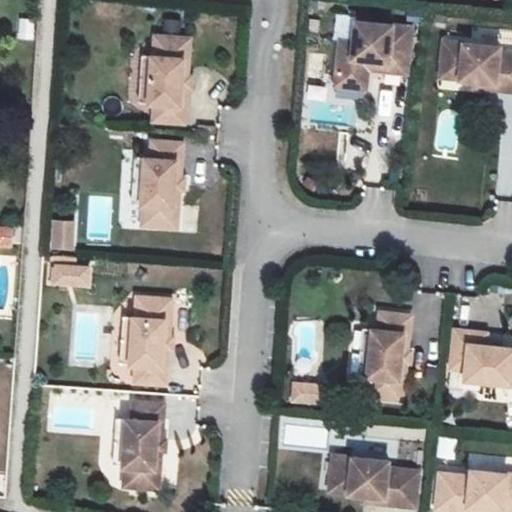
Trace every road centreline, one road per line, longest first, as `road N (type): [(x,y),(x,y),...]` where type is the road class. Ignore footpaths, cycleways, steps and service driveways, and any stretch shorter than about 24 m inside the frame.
road 1 (residential): [(240,511),(256,222)]
road 2 (residential): [(256,222),(511,250)]
road 3 (residential): [(272,0),(256,222)]
